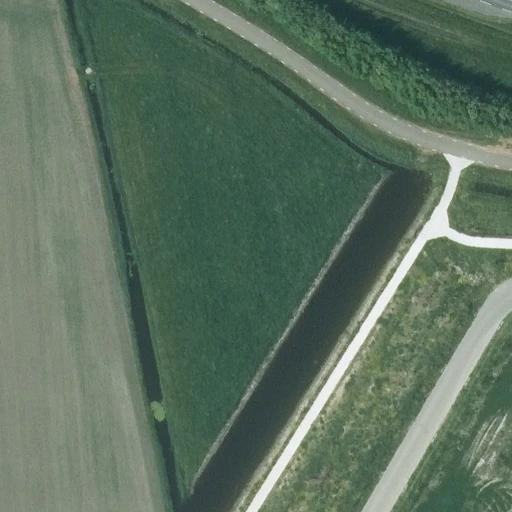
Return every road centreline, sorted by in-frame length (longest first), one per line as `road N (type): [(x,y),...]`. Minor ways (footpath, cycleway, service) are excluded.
road 1 (unclassified): [(511,162),(389,124),(192,0)]
road 2 (unclassified): [(375,511),(487,320),(511,292)]
